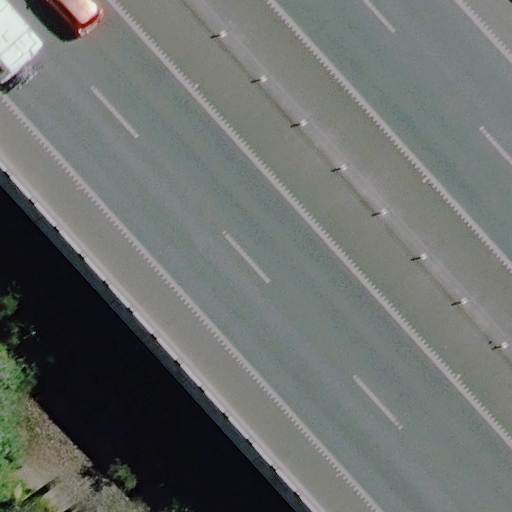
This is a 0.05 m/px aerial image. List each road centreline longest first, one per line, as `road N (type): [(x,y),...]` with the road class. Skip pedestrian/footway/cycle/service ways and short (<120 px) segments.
road 1 (motorway): [(484,511),(19,0)]
road 2 (track): [(511,88),(156,390)]
road 3 (motorway): [(385,0),(511,139)]
